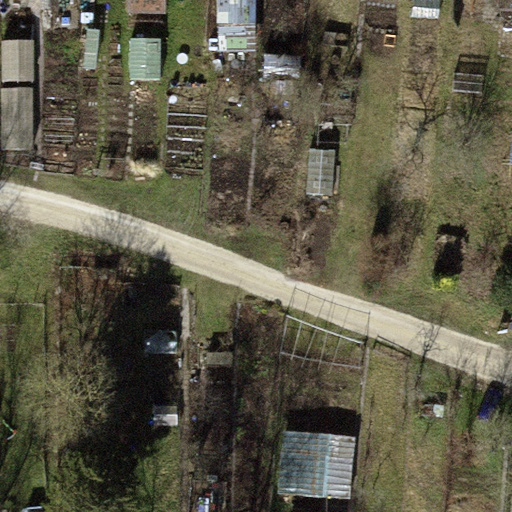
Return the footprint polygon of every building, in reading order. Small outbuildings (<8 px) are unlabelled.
[(43,0),(53,36),(99,24),(93,0),(43,0)] [(264,0),(226,0),(225,55),(264,56),(264,0)] [(0,42),(0,86),(40,89),(43,45),(0,42)] [(42,92),(8,92),(8,153),(42,153),(42,92)] [(287,497),(362,496),(362,434),(287,434),(287,497)]
